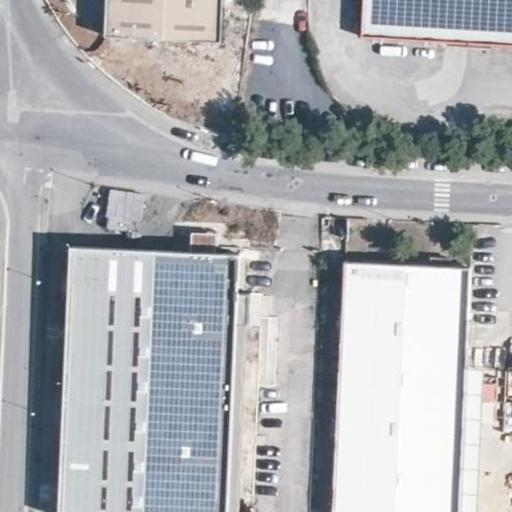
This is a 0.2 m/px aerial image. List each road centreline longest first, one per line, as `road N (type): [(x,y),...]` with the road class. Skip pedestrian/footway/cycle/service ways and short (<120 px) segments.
road 1 (tertiary): [(28,140),(304,182),(511,199)]
road 2 (residential): [(12,511),(28,140)]
road 3 (residential): [(28,140),(33,75),(0,21)]
